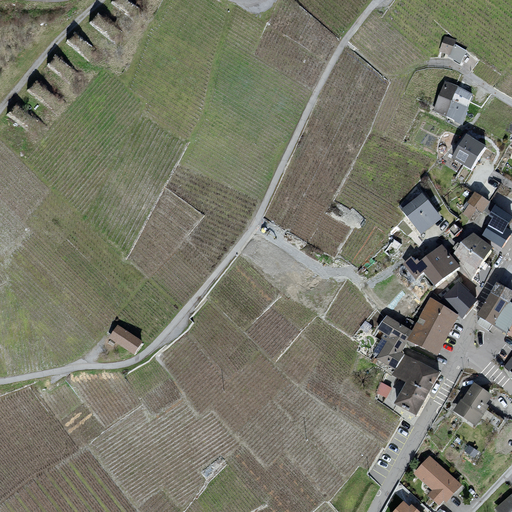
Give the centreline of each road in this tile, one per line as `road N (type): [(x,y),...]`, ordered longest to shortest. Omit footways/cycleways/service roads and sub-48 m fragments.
road 1 (track): [(378,0),(336,54),(255,223),(159,339),(121,364),(0,381)]
road 2 (residential): [(459,349),(374,511)]
road 3 (track): [(101,0),(0,118)]
